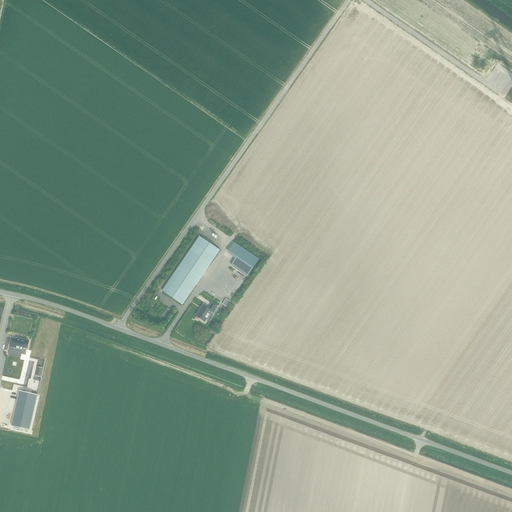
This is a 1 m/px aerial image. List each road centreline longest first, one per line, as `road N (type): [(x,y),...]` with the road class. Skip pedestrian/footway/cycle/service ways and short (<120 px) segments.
road 1 (unclassified): [(511,475),(71,310),(0,291)]
road 2 (unknown): [(159,345),(225,253),(222,234),(197,216)]
